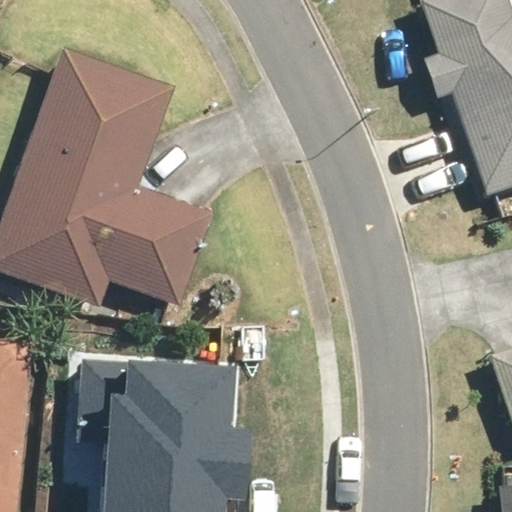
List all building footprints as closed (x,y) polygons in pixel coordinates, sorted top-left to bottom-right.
[(511,24),(503,21),(495,0),(432,0),(411,7),(479,202),(511,189),(511,24)] [(0,280),(92,312),(100,289),(173,314),(208,215),(134,189),(165,100),(49,60),(0,199),(0,280)] [(0,511),(9,511),(15,450),(25,346),(0,343),(0,511)] [(511,349),(482,359),(511,448),(511,349)] [(116,392),(115,402),(74,398),(63,511),(204,511),(214,411),(193,409),(194,400),(116,392)] [(490,511),(511,511),(511,491),(490,494),(490,511)]
